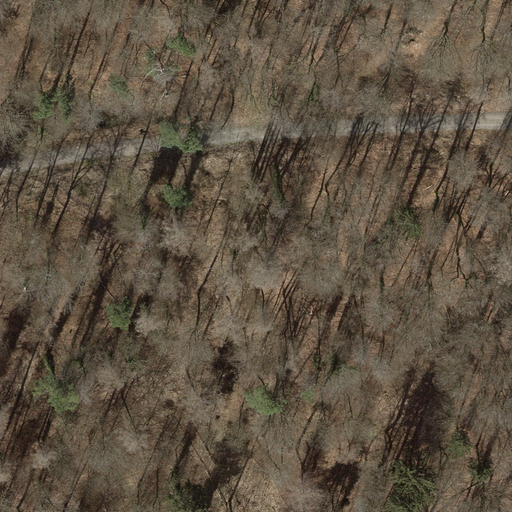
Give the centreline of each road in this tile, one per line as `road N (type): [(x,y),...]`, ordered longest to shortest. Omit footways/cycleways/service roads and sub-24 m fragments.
road 1 (track): [(0,170),(235,135),(511,118)]
road 2 (track): [(0,390),(30,362),(100,240),(88,203),(23,162)]
